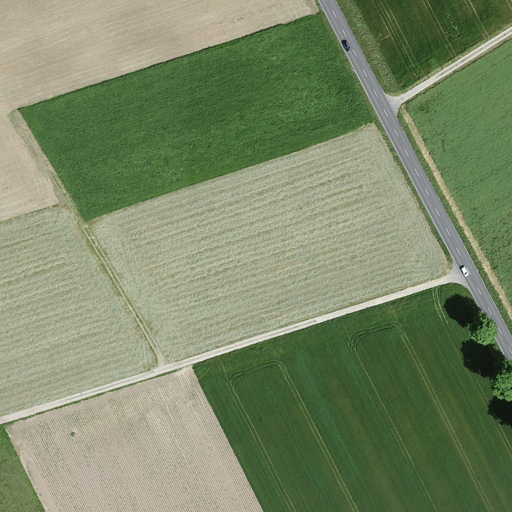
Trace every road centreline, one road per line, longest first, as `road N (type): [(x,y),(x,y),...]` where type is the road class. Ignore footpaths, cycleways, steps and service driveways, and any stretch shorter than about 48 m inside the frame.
road 1 (track): [(0,421),(470,271)]
road 2 (secondary): [(330,0),(511,352)]
road 3 (track): [(511,27),(385,105)]
